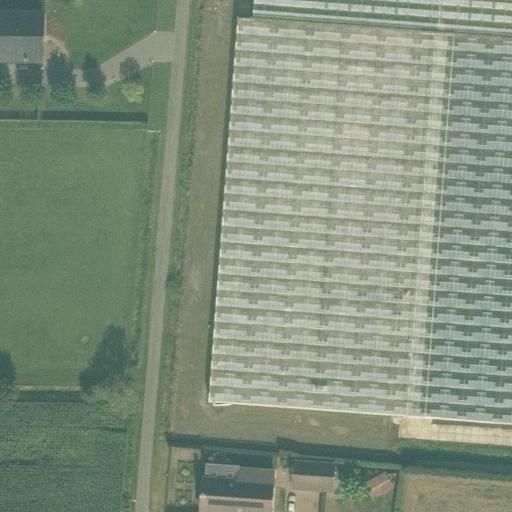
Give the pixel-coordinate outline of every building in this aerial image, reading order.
[(511,0),(254,0),(253,20),(238,19),(224,211),(209,404),(511,426),(511,0)] [(0,61),(42,63),(43,14),(0,12),(0,61)] [(332,491),(334,469),(296,465),(294,487),(332,491)] [(203,479),(200,511),(270,511),(274,472),(238,470),(237,482),(203,479)] [(364,483),(372,499),(393,489),(385,473),(364,483)]
